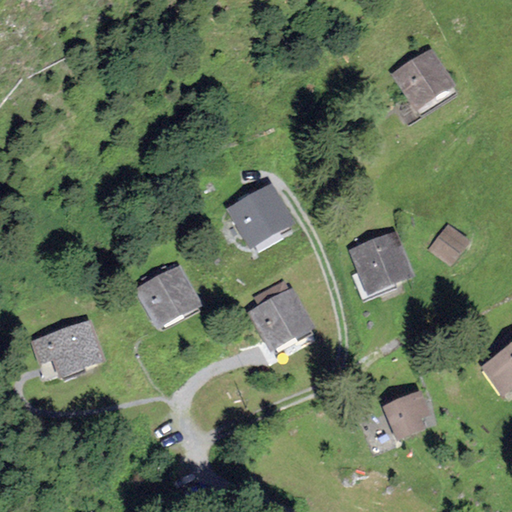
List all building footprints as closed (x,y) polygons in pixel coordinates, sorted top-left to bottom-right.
[(430,57),(386,81),(407,119),(451,95),(430,57)] [(273,192),(229,213),(248,252),(292,231),(273,192)] [(446,228),(428,251),(452,271),(471,248),(446,228)] [(396,237),(349,253),(364,299),(412,283),(396,237)] [(179,273),(137,293),(156,334),(199,313),(179,273)] [(293,293),(247,317),(270,360),(316,336),(293,293)] [(88,329),(38,344),(51,386),(101,371),(88,329)] [(511,350),(478,372),(498,403),(511,394),(511,350)] [(422,399),(384,413),(396,446),(423,436),(420,427),(431,423),(422,399)]
